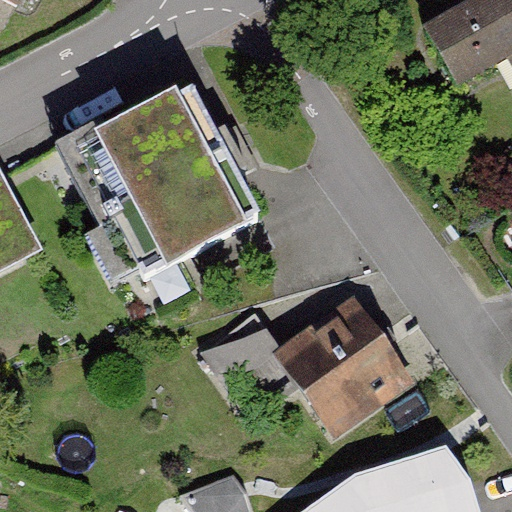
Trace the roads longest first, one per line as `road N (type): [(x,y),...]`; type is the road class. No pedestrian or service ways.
road 1 (residential): [(511,418),(291,61),(230,0)]
road 2 (residential): [(209,0),(0,108)]
